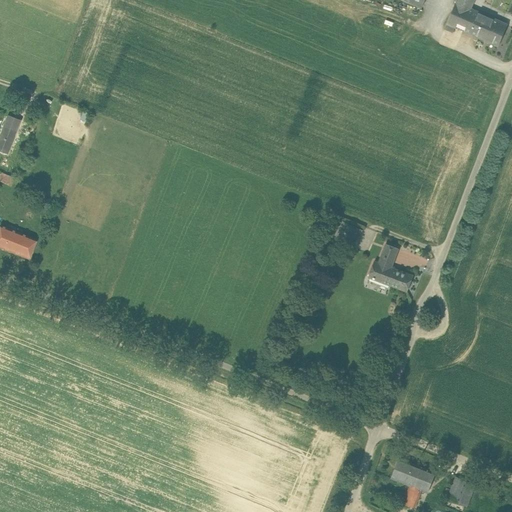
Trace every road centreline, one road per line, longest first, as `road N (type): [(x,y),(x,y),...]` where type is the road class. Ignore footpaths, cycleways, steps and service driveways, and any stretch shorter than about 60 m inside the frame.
road 1 (unclassified): [(378,423),(0,276)]
road 2 (unclassified): [(511,79),(432,280)]
road 3 (unclassified): [(511,476),(378,423)]
